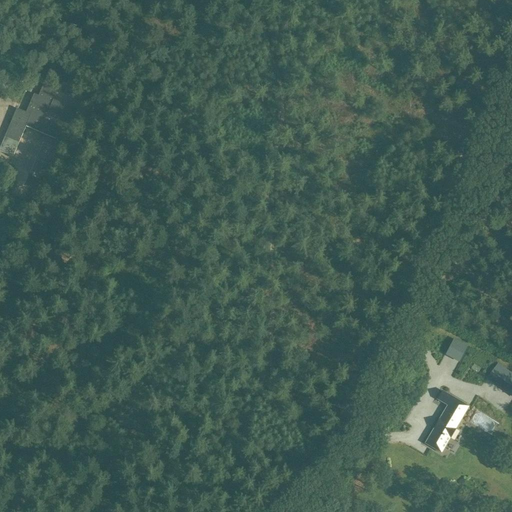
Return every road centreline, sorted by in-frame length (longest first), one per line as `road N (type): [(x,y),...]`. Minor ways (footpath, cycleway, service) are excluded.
road 1 (track): [(285,511),(342,455),(511,111)]
road 2 (track): [(146,0),(0,304)]
road 3 (track): [(511,165),(456,273),(420,297)]
